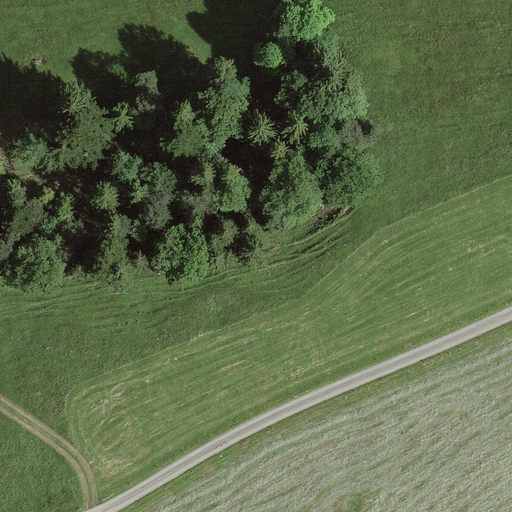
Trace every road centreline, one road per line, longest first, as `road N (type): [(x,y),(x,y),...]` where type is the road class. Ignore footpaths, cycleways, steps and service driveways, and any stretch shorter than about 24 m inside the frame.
road 1 (unclassified): [(100,511),(272,416),(511,313)]
road 2 (track): [(0,409),(125,499)]
